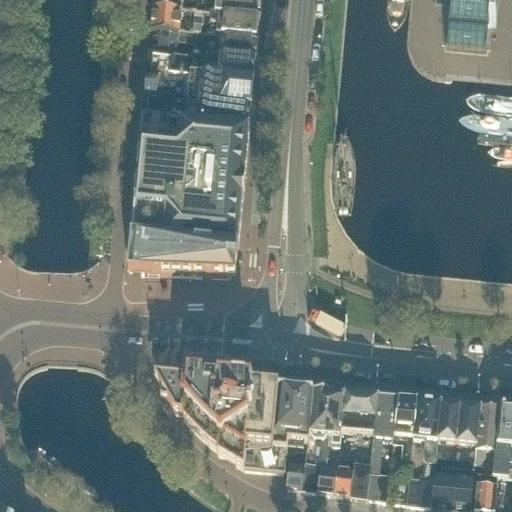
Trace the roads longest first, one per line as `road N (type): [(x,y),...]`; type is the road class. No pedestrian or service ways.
road 1 (residential): [(141,0),(109,330)]
road 2 (residential): [(300,511),(241,493),(190,454),(140,385),(133,331)]
road 3 (primary): [(511,367),(299,342),(288,332)]
road 4 (primary): [(281,319),(295,283),(289,159)]
road 5 (primary): [(289,159),(271,281),(281,319)]
road 6 (primary): [(289,159),(304,0)]
road 7 (unclassified): [(430,0),(426,45),(433,62),(511,73)]
